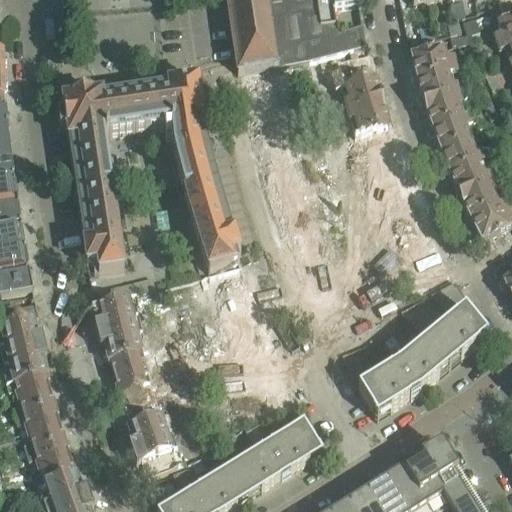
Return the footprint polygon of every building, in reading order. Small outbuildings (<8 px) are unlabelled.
[(225,0),(226,2),(237,80),(241,79),(243,79),(284,72),(309,68),(365,54),(362,33),(338,40),(334,16),(331,0),(225,0)] [(331,0),(334,16),(359,13),(357,0),(331,0)] [(409,0),(412,11),(424,9),(422,0),(409,0)] [(422,0),(424,9),(437,6),(436,0),(422,0)] [(511,64),(511,23),(497,29),(501,39),(494,42),(501,59),(509,56),(511,64)] [(448,50),(412,62),(473,251),(511,238),(511,223),(511,222),(505,224),(448,50)] [(425,299),(461,282),(357,60),(337,70),(341,79),(330,84),(337,99),(333,101),(425,299)] [(58,122),(60,137),(66,136),(66,139),(67,139),(68,149),(69,149),(84,252),(83,252),(86,274),(98,272),(99,282),(124,278),(105,150),(98,151),(97,144),(170,133),(175,162),(188,212),(199,249),(209,278),(238,270),(236,261),(240,259),(239,256),(238,257),(234,243),(234,242),(233,239),(220,196),(209,153),(209,152),(206,137),(198,87),(93,103),(93,102),(90,103),(89,97),(74,99),(75,105),(72,105),(73,106),(63,108),(64,118),(63,118),(64,121),(58,122)] [(0,138),(0,162),(10,161),(8,145),(7,145),(7,138),(0,138)] [(0,185),(13,183),(10,161),(0,162),(0,185)] [(0,211),(17,209),(13,187),(0,189),(0,211)] [(0,233),(20,231),(17,209),(0,211),(0,233)] [(0,258),(24,255),(21,234),(0,237),(0,258)] [(0,279),(28,274),(24,255),(0,258),(0,279)] [(0,304),(33,298),(29,278),(0,283),(0,304)] [(511,302),(511,280),(501,289),(511,302)] [(372,420),(373,421),(376,427),(419,400),(486,346),(470,327),(474,323),(454,289),(430,302),(450,326),(390,376),(358,396),(372,420)] [(149,484),(181,476),(156,376),(152,377),(134,303),(96,312),(136,472),(146,470),(149,484)] [(195,335),(191,316),(177,319),(174,310),(165,313),(170,331),(184,327),(187,337),(195,335)] [(38,326),(0,333),(0,364),(0,367),(44,358),(44,357),(42,357),(40,346),(35,347),(32,330),(38,329),(38,326)] [(44,358),(0,367),(6,397),(50,389),(50,388),(49,388),(47,377),(41,378),(38,361),(44,359),(44,358)] [(50,389),(6,397),(12,430),(56,421),(56,419),(54,419),(52,408),(47,409),(44,391),(50,390),(50,389)] [(58,427),(16,442),(21,458),(64,444),(63,442),(61,443),(58,432),(59,431),(58,427)] [(238,511),(322,460),(318,454),(303,430),(271,450),(258,430),(244,438),(257,458),(198,495),(187,477),(172,482),(184,503),(169,511),(238,511)] [(64,444),(21,458),(32,488),(74,473),(74,471),(68,473),(62,458),(67,456),(63,446),(65,446),(64,444)] [(478,511),(441,452),(421,465),(438,491),(437,492),(444,503),(442,505),(446,511),(478,511)] [(437,492),(438,491),(421,465),(403,476),(425,511),(430,511),(442,505),(444,503),(437,492)] [(74,473),(32,488),(39,511),(57,511),(84,503),(84,501),(78,503),(72,487),(77,486),(74,476),(75,475),(74,473)] [(425,511),(403,476),(384,488),(399,511),(425,511)] [(399,511),(384,488),(365,500),(373,511),(399,511)] [(373,511),(365,500),(347,511),(373,511)] [(84,503),(57,511),(85,511),(84,505),(85,505),(84,503)]
